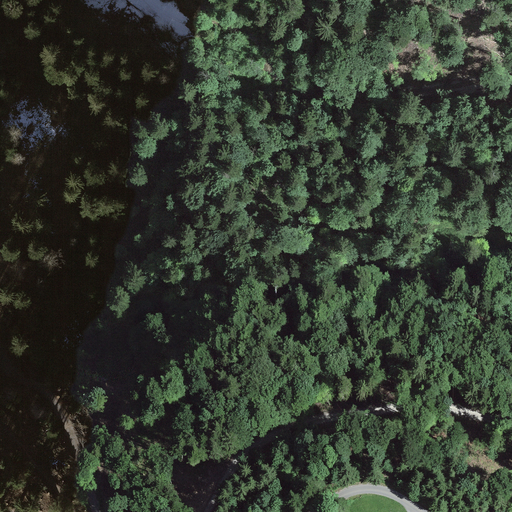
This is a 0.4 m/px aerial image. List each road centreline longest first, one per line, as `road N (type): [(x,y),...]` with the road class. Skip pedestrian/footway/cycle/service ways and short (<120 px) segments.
road 1 (track): [(207,511),(247,449),(316,419),(428,404),(511,428)]
road 2 (track): [(0,358),(59,410),(95,511)]
